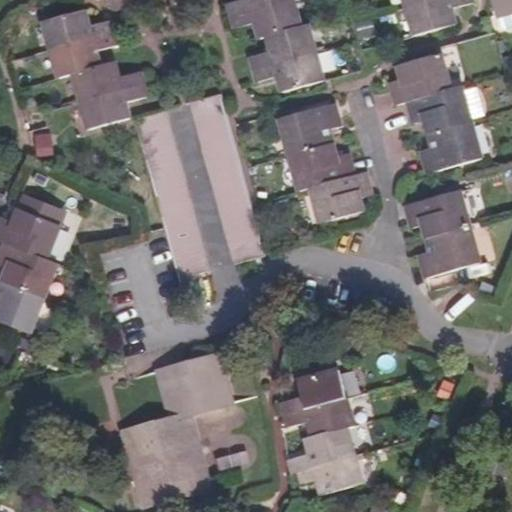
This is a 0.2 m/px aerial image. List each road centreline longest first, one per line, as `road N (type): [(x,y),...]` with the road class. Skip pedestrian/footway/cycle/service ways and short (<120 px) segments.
road 1 (residential): [(390,280),(321,259),(293,261),(220,320),(149,337),(136,324),(120,263)]
road 2 (residential): [(359,92),(385,202),(390,280)]
road 3 (residential): [(511,352),(439,333),(390,280)]
